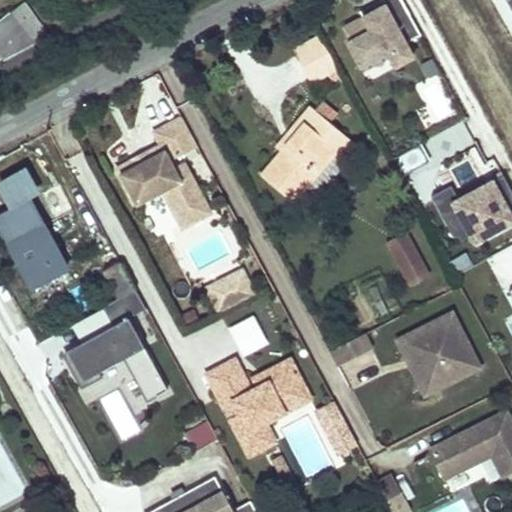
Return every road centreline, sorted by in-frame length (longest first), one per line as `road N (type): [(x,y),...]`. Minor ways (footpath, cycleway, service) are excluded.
road 1 (unknown): [(161,45),(361,437)]
road 2 (unknown): [(46,104),(200,403)]
road 3 (residential): [(254,0),(0,130)]
